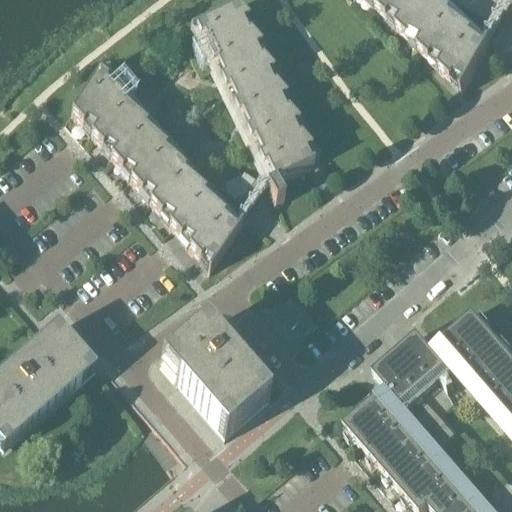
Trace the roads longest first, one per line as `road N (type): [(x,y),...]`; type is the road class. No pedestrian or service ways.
road 1 (residential): [(231,303),(511,100)]
road 2 (residential): [(308,388),(511,211)]
road 3 (residential): [(137,371),(0,216)]
road 4 (residential): [(254,511),(137,371)]
